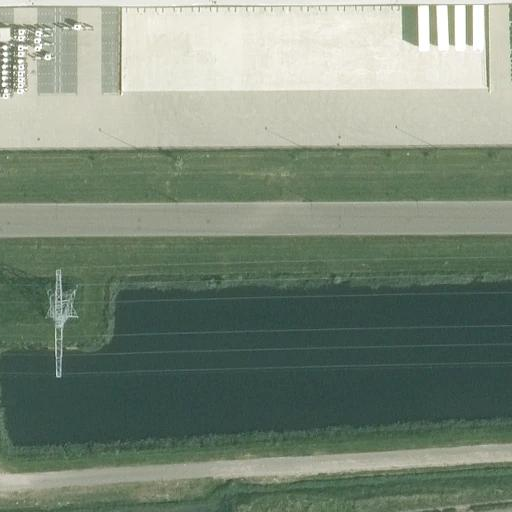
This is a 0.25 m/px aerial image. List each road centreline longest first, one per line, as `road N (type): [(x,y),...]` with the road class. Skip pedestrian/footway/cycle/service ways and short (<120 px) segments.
road 1 (unclassified): [(0,483),(511,451)]
road 2 (tertiary): [(0,223),(511,219)]
